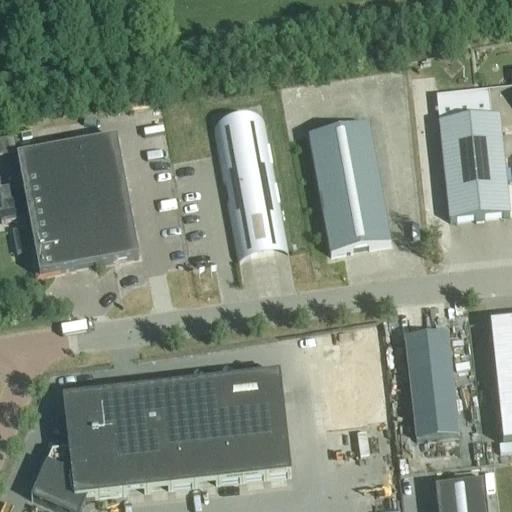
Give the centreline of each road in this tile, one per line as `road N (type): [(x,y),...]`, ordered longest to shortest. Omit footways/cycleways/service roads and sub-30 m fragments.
road 1 (unclassified): [(511,280),(38,346)]
road 2 (track): [(0,76),(410,0)]
